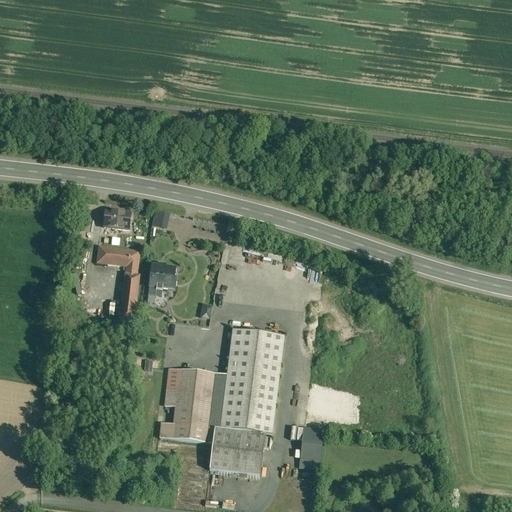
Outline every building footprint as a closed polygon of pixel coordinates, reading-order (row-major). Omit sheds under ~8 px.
[(154,212),(150,228),(164,232),(168,216),(154,212)] [(130,219),(105,215),(102,231),(128,235),(130,219)] [(71,232),(70,239),(82,240),(83,233),(71,232)] [(139,254),(100,249),(98,264),(107,265),(127,268),(126,276),(125,276),(119,323),(133,325),(139,278),(136,277),(139,254)] [(176,271),(165,269),(165,267),(158,266),(158,268),(152,267),(149,289),(157,290),(156,292),(162,293),(162,291),(175,292),(177,281),(175,281),(176,271)] [(77,275),(70,276),(74,295),(81,294),(77,275)] [(198,319),(208,321),(211,307),(201,305),(198,319)] [(76,308),(67,306),(65,323),(74,324),(76,308)] [(283,338),(233,332),(221,432),(220,431),(220,432),(265,438),(265,437),(271,438),(283,338)] [(213,376),(180,372),(178,392),(167,391),(165,408),(176,409),(174,427),(162,426),(160,441),(213,446),(215,432),(207,431),(211,393),(213,376)] [(323,434),(304,431),(300,462),(320,464),(323,434)] [(220,432),(215,432),(213,446),(210,472),(260,479),(265,438),(220,432)] [(209,458),(177,455),(171,508),(204,511),(209,458)]
